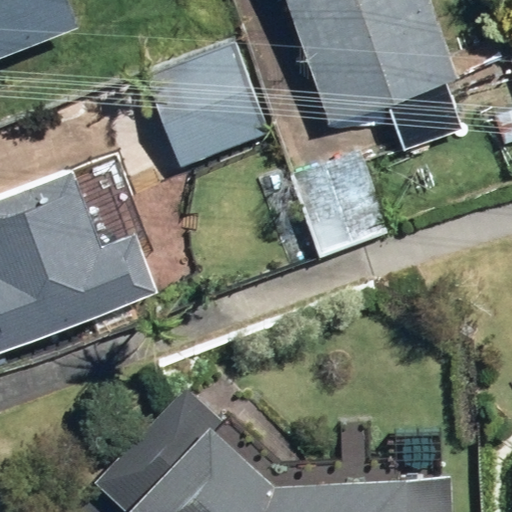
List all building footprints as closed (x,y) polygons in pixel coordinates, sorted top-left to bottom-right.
[(0,0),(0,39),(91,5),(88,0),(0,0)] [(465,67),(442,0),(303,0),(338,108),(400,88),(454,70),(465,67)] [(265,114),(241,36),(156,63),(181,141),(265,114)] [(416,139),(471,121),(454,70),(400,88),(416,139)] [(392,221),(365,140),(299,162),(326,243),(392,221)] [(0,321),(6,337),(170,281),(148,219),(114,231),(87,154),(0,183),(0,321)] [(104,471),(151,511),(461,511),(460,467),(285,470),(183,380),(104,471)]
